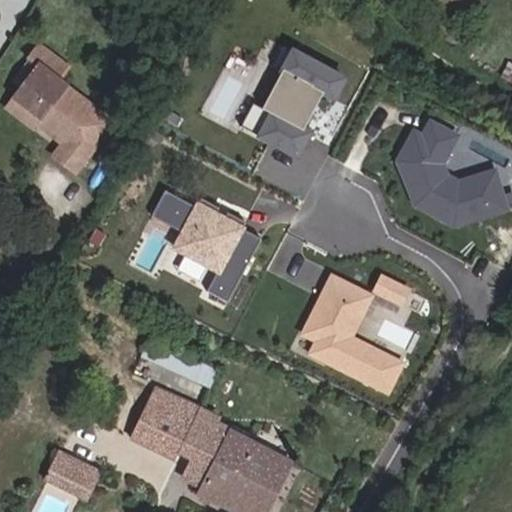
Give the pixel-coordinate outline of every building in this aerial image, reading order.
[(36,29),(25,43),(37,55),(24,71),(15,83),(37,99),(33,106),(58,126),(48,138),(73,155),(107,108),(55,65),(63,52),(36,29)] [(11,60),(24,71),(37,55),(25,43),(11,60)] [(297,158),(309,131),(299,126),(315,93),(333,102),(346,74),(284,44),(242,132),(297,158)] [(29,110),(33,106),(37,99),(15,83),(6,92),(29,110)] [(409,205),(456,227),(510,209),(495,165),(458,177),(449,173),(445,162),(460,131),(435,119),(409,127),(394,159),(409,205)] [(163,188),(150,212),(176,227),(189,203),(163,188)] [(229,300),(263,238),(195,200),(161,262),(229,300)] [(371,290),(328,271),(299,334),(313,340),(307,356),(392,393),(407,359),(356,336),(371,301),(404,316),(416,289),(379,272),(371,290)] [(410,347),(417,327),(387,316),(379,336),(410,347)] [(204,365),(140,335),(133,349),(199,379),(204,365)] [(202,409),(151,383),(121,432),(168,456),(173,447),(184,454),(178,470),(197,480),(193,489),(238,511),(256,511),(281,457),(199,417),(202,409)] [(69,482),(76,463),(47,453),(38,480),(79,497),(82,489),(69,482)] [(69,482),(82,489),(89,468),(76,463),(69,482)]
